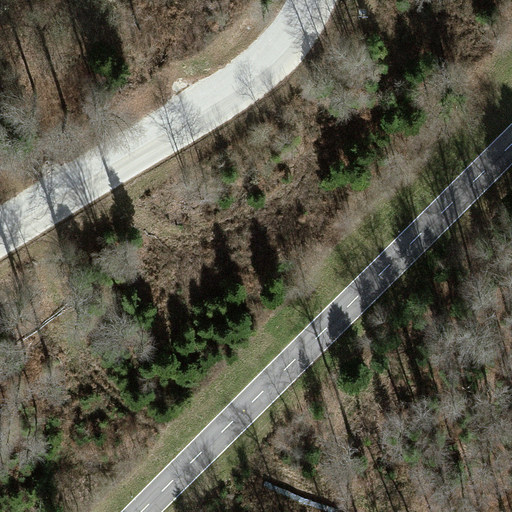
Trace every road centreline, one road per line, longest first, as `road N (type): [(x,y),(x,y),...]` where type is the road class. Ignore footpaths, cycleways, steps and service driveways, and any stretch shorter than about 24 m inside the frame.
road 1 (secondary): [(511,144),(141,511)]
road 2 (track): [(315,0),(305,26),(246,77),(0,232)]
